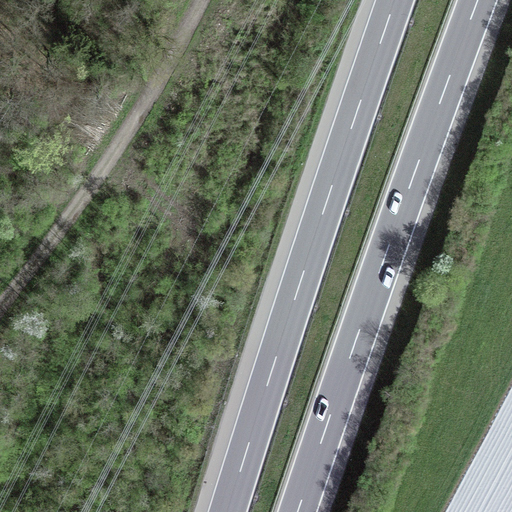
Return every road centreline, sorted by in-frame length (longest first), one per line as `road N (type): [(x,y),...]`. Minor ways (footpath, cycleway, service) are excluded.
road 1 (motorway): [(299,511),(479,0)]
road 2 (motorway): [(397,0),(228,511)]
road 3 (track): [(0,311),(128,148),(205,0)]
